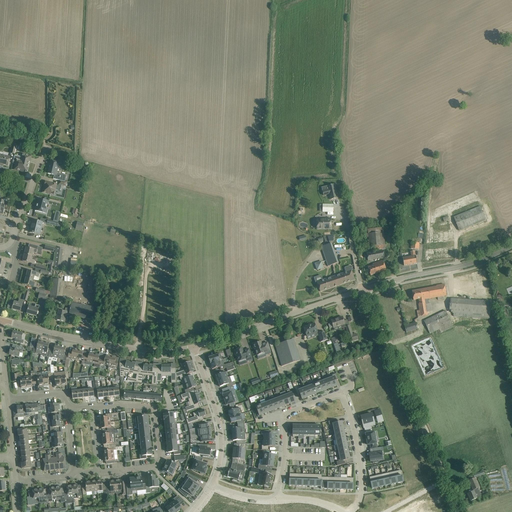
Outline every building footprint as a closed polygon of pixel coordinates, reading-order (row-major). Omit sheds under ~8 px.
[(0,165),(3,166),(3,165),(8,166),(9,161),(10,157),(2,155),(2,153),(0,151),(0,165)] [(14,156),(12,163),(16,164),(15,169),(23,171),(26,172),(27,169),(30,157),(25,156),(23,155),(23,157),(15,155),(14,156)] [(50,166),(48,174),(53,175),(54,175),(53,179),(60,181),(64,181),(65,182),(66,175),(57,174),(58,168),(60,168),(61,164),(55,162),(50,161),(49,166),(50,166)] [(45,185),(43,192),(48,193),(50,194),(54,195),(54,192),(53,192),(54,189),(56,190),(59,190),(60,191),(61,185),(64,186),(65,186),(66,182),(65,182),(64,182),(64,181),(60,181),(59,185),(58,186),(55,185),(49,183),(49,182),(47,182),(44,184),(44,185),(45,185)] [(328,190),(322,191),(323,195),(329,194),(330,200),(337,198),(334,185),(327,186),(328,190)] [(36,203),(35,210),(39,212),(46,213),(47,209),(45,209),(46,205),(50,206),(50,202),(47,201),(44,200),(39,199),(38,204),(36,203)] [(323,204),(322,212),(333,212),(333,205),(323,204)] [(466,212),(453,217),(459,230),(485,220),(480,206),(466,212)] [(322,220),(317,221),(317,228),(331,228),(330,219),(322,219),(322,220)] [(32,220),(29,232),(30,232),(34,233),(39,235),(42,222),(37,221),(32,220)] [(77,222),(75,229),(82,231),(84,224),(78,222),(77,222)] [(368,234),(365,234),(366,237),(368,237),(370,246),(372,246),(372,250),(385,249),(383,227),(367,229),(368,234)] [(326,245),(321,247),(328,266),(338,263),(331,244),(328,245),(326,245)] [(26,248),(24,254),(32,256),(33,253),(36,254),(37,251),(38,247),(30,245),(29,248),(26,248)] [(371,253),(366,253),(368,261),(373,260),(385,257),(383,250),(371,253)] [(411,257),(402,258),(403,261),(404,266),(417,263),(416,258),(415,256),(414,251),(410,252),(411,257)] [(24,254),(22,261),(27,263),(34,264),(35,261),(31,260),(32,256),(24,254)] [(321,261),(314,263),(317,270),(324,268),(321,261)] [(373,266),(368,267),(370,275),(378,273),(386,270),(383,262),(382,261),(375,263),(372,264),(373,266)] [(351,270),(334,276),(338,285),(354,280),(351,270)] [(27,271),(26,278),(34,280),(38,281),(39,277),(38,277),(39,274),(35,273),(27,271)] [(89,278),(88,292),(95,293),(97,278),(97,275),(90,274),(89,278)] [(334,276),(317,282),(320,291),(338,285),(334,276)] [(26,278),(24,284),(29,286),(36,287),(37,284),(33,283),(34,280),(26,278)] [(60,298),(60,278),(52,278),(52,298),(60,298)] [(436,287),(412,291),(413,300),(418,299),(419,304),(418,304),(419,310),(417,311),(418,317),(428,315),(427,312),(432,312),(431,303),(429,304),(428,298),(437,296),(438,300),(445,299),(444,295),(446,294),(444,284),(436,286),(436,287)] [(40,292),(38,299),(46,301),(47,294),(44,294),(40,292)] [(450,299),(449,311),(452,311),(452,313),(453,314),(453,317),(489,319),(489,315),(490,302),(450,299)] [(9,303),(7,308),(12,310),(20,312),(21,307),(23,301),(19,300),(18,303),(14,302),(13,305),(9,303)] [(59,310),(57,320),(64,322),(66,315),(69,315),(91,320),(92,315),(92,313),(93,307),(71,302),(70,309),(66,308),(65,311),(59,310)] [(28,309),(26,314),(36,317),(37,312),(39,306),(35,305),(34,308),(29,306),(28,309)] [(445,311),(424,321),(430,334),(439,329),(440,333),(443,331),(453,327),(445,311)] [(329,324),(328,325),(330,328),(333,327),(333,328),(345,324),(342,317),(331,321),(332,323),(329,324)] [(415,322),(404,326),(406,332),(411,331),(417,329),(415,322)] [(314,323),(303,327),(306,336),(314,334),(315,337),(318,335),(321,342),(327,340),(324,331),(318,333),(317,332),(318,332),(314,323)] [(349,325),(345,327),(351,342),(358,340),(356,333),(352,335),(349,325)] [(13,331),(11,338),(17,339),(17,342),(23,344),(24,340),(21,340),(23,333),(13,331)] [(335,337),(331,338),(333,344),(336,353),(341,352),(338,342),(339,341),(336,338),(335,337)] [(280,343),(275,345),(276,350),(280,360),(282,366),(300,361),(295,344),(293,339),(280,343)] [(33,348),(31,356),(34,357),(35,354),(35,353),(40,355),(43,342),(38,340),(37,348),(33,347),(33,348)] [(257,342),(252,343),(254,349),(255,349),(257,355),(258,359),(266,357),(266,355),(271,353),(270,351),(267,342),(262,344),(261,341),(257,342)] [(43,342),(40,355),(41,355),(41,354),(44,355),(44,356),(49,358),(50,351),(47,351),(49,343),(43,342)] [(50,351),(49,358),(51,358),(52,357),(57,359),(60,346),(55,344),(54,350),(53,352),(50,351)] [(11,348),(9,354),(14,356),(19,357),(19,353),(21,353),(22,352),(23,351),(23,347),(17,346),(17,349),(11,348)] [(60,346),(57,359),(62,360),(62,361),(63,361),(66,362),(66,360),(67,355),(64,355),(65,349),(66,347),(60,346)] [(235,351),(234,352),(235,356),(236,356),(238,362),(246,359),(246,362),(247,362),(252,360),(252,358),(249,349),(243,351),(242,349),(242,348),(239,349),(234,350),(235,351)] [(68,356),(67,358),(75,360),(78,350),(73,349),(72,352),(69,351),(68,356)] [(78,350),(75,360),(82,361),(81,364),(83,364),(85,355),(82,355),(83,351),(78,350)] [(85,355),(83,364),(91,366),(92,364),(94,354),(89,352),(88,356),(85,355)] [(94,354),(92,364),(95,364),(94,367),(99,368),(100,366),(101,359),(98,359),(99,355),(94,354)] [(209,358),(208,358),(210,364),(222,359),(220,354),(212,356),(209,357),(209,358)] [(101,359),(100,366),(103,366),(103,365),(108,366),(111,356),(106,355),(105,358),(102,357),(101,359)] [(108,366),(108,367),(109,368),(112,369),(113,368),(114,368),(115,368),(117,368),(117,366),(118,362),(115,361),(116,357),(111,356),(108,366)] [(210,364),(210,365),(211,368),(212,369),(219,367),(220,370),(226,368),(228,368),(227,364),(224,365),(222,359),(210,364)] [(126,364),(119,363),(120,377),(123,378),(125,372),(129,373),(131,362),(126,361),(126,364)] [(128,378),(127,381),(129,382),(135,382),(137,383),(139,367),(135,366),(136,362),(135,362),(131,362),(129,373),(137,375),(136,379),(128,378)] [(185,370),(176,373),(176,378),(179,377),(185,375),(189,373),(193,372),(192,369),(193,369),(191,364),(190,364),(190,362),(185,363),(181,364),(182,367),(183,366),(185,370)] [(139,367),(137,383),(142,383),(143,375),(147,376),(148,364),(144,364),(143,367),(139,367)] [(148,364),(147,376),(152,376),(151,385),(157,385),(157,382),(157,369),(154,368),(153,368),(153,365),(153,364),(148,364)] [(157,369),(157,382),(162,382),(162,376),(166,376),(166,365),(161,365),(161,369),(157,369)] [(171,365),(166,365),(166,376),(171,376),(171,383),(176,383),(176,378),(176,373),(176,368),(171,368),(171,365)] [(60,372),(59,373),(61,386),(66,385),(65,378),(68,378),(68,373),(68,372),(68,368),(66,368),(66,372),(65,372),(60,372)] [(35,369),(33,369),(34,371),(33,371),(34,380),(37,379),(38,384),(38,386),(44,386),(42,372),(37,373),(36,373),(35,369)] [(31,376),(25,377),(27,387),(32,387),(32,385),(31,380),(34,380),(33,371),(31,372),(31,374),(30,374),(31,376)] [(54,371),(51,372),(51,378),(51,380),(54,379),(55,386),(61,386),(59,373),(54,373),(54,371)] [(48,372),(42,372),(44,386),(49,385),(48,378),(51,378),(51,372),(48,372)] [(216,377),(217,381),(217,380),(218,381),(227,378),(225,372),(216,375),(216,377)] [(16,374),(12,375),(13,382),(17,381),(20,381),(21,388),(27,387),(25,377),(20,378),(19,373),(16,373),(16,374)] [(336,374),(328,377),(332,387),(337,385),(336,380),(338,379),(336,374)] [(185,375),(179,377),(181,380),(183,379),(184,379),(186,384),(194,381),(192,375),(190,376),(186,378),(185,375)] [(227,378),(218,381),(220,387),(226,385),(227,388),(233,386),(236,385),(234,382),(232,383),(230,377),(227,378)] [(328,377),(323,379),(323,380),(327,389),(332,387),(328,377)] [(318,380),(313,382),(317,393),(322,391),(318,382),(319,382),(318,380)] [(319,382),(318,382),(322,391),(327,389),(323,380),(319,382)] [(187,389),(184,390),(185,394),(191,392),(190,389),(196,387),(196,385),(197,385),(196,382),(194,382),(194,381),(186,384),(187,389)] [(313,382),(308,384),(312,395),(317,393),(313,382)] [(308,384),(303,386),(304,389),(307,397),(312,395),(308,384)] [(223,395),(222,395),(223,395),(226,405),(234,402),(234,403),(235,402),(234,402),(231,392),(234,391),(232,386),(226,388),(227,393),(223,395)] [(304,389),(299,391),(302,399),(307,397),(304,389)] [(143,394),(143,400),(152,400),(152,394),(149,394),(149,392),(143,391),(143,392),(143,394)] [(185,394),(181,395),(182,400),(188,398),(189,402),(200,398),(198,394),(195,395),(194,393),(194,391),(191,392),(185,394)] [(291,392),(286,394),(286,395),(289,404),(295,402),(291,392)] [(286,395),(281,397),(284,406),(289,404),(286,395)] [(281,397),(276,399),(279,407),(284,406),(281,397)] [(190,406),(185,408),(186,409),(187,412),(200,408),(198,404),(202,403),(200,398),(189,402),(190,406)] [(270,399),(265,401),(265,402),(266,402),(269,411),(274,409),(271,401),(270,399)] [(271,401),(274,409),(279,407),(276,399),(271,401)] [(265,402),(261,404),(264,413),(269,411),(266,402),(265,402)] [(54,404),(48,405),(48,406),(48,408),(48,410),(48,413),(56,413),(59,412),(59,408),(59,406),(59,403),(54,404)] [(261,404),(255,406),(259,415),(264,413),(261,404)] [(26,410),(23,410),(24,417),(30,416),(32,416),(31,405),(27,405),(25,405),(26,410)] [(17,410),(13,410),(14,416),(17,416),(18,418),(24,417),(23,410),(22,406),(18,406),(16,406),(17,410)] [(240,408),(228,411),(229,417),(240,414),(241,414),(242,414),(240,408)] [(194,417),(186,420),(188,424),(188,425),(190,424),(204,420),(202,416),(206,415),(204,410),(197,412),(193,413),(194,417)] [(380,410),(374,411),(378,423),(383,421),(380,410)] [(56,413),(48,413),(49,417),(49,420),(49,422),(60,421),(60,417),(60,416),(60,415),(56,416),(56,413)] [(100,420),(99,420),(99,423),(110,422),(110,419),(112,419),(112,417),(112,413),(105,414),(106,417),(100,418),(100,420)] [(240,414),(229,417),(231,423),(237,421),(237,425),(244,424),(243,419),(242,420),(241,414),(240,414)] [(371,414),(361,416),(364,428),(371,426),(370,422),(373,421),(371,414)] [(337,420),(328,422),(329,425),(331,425),(332,430),(343,427),(342,422),(337,423),(337,420)] [(60,421),(49,422),(50,425),(50,428),(50,431),(58,430),(58,427),(61,427),(61,425),(60,421)] [(110,422),(99,423),(100,426),(101,426),(101,429),(107,428),(107,431),(113,430),(113,427),(111,427),(110,422)] [(199,428),(189,429),(190,434),(211,431),(211,428),(209,428),(209,427),(208,427),(208,423),(199,424),(199,428)] [(238,428),(232,429),(232,435),(245,434),(244,424),(237,425),(238,428)] [(51,437),(48,437),(49,440),(62,438),(62,434),(62,432),(58,433),(58,430),(50,431),(51,434),(51,437)] [(102,437),(101,437),(101,440),(115,438),(114,434),(118,433),(117,430),(113,430),(107,431),(107,433),(102,434),(102,437)] [(270,430),(261,431),(261,435),(264,435),(264,440),(264,441),(275,440),(275,434),(270,435),(270,430)] [(211,431),(190,434),(190,439),(200,438),(201,442),(210,441),(210,437),(211,437),(210,435),(212,435),(211,431)] [(365,435),(365,438),(366,438),(367,445),(369,445),(370,449),(377,448),(376,442),(375,436),(374,432),(365,434),(365,435)] [(245,434),(232,435),(233,441),(236,441),(239,440),(239,444),(245,444),(245,440),(245,434)] [(62,438),(49,440),(49,443),(52,442),(52,448),(57,447),(62,447),(62,444),(63,444),(63,443),(62,438)] [(115,438),(101,440),(101,442),(103,442),(103,445),(109,444),(109,447),(115,447),(115,443),(115,438)] [(264,440),(261,440),(262,450),(268,450),(268,446),(275,446),(275,440),(264,441),(264,440)] [(199,448),(198,454),(203,455),(202,457),(208,457),(209,456),(210,456),(210,449),(207,448),(207,445),(200,444),(200,448),(199,448)] [(233,453),(232,459),(238,459),(237,464),(243,465),(243,460),(244,460),(245,455),(245,449),(244,449),(245,444),(239,444),(239,447),(239,449),(234,448),(233,448),(233,453)] [(177,446),(167,447),(168,453),(173,452),(174,455),(180,454),(180,451),(179,445),(177,445),(177,446)] [(104,453),(103,453),(103,456),(117,455),(116,450),(115,447),(109,447),(109,450),(104,450),(104,451),(104,453)] [(370,454),(369,454),(369,456),(370,462),(372,461),(372,463),(378,463),(378,460),(382,460),(382,456),(382,455),(381,455),(380,448),(383,447),(369,449),(373,449),(373,453),(370,454)] [(141,450),(139,450),(140,459),(146,459),(146,456),(151,455),(151,454),(152,454),(151,449),(141,450)] [(338,461),(336,462),(337,465),(345,464),(344,460),(349,459),(348,454),(337,456),(338,461)] [(117,455),(103,456),(103,459),(105,459),(105,462),(106,461),(107,461),(107,464),(111,464),(117,463),(117,460),(117,455)] [(197,461),(194,470),(200,472),(200,473),(203,475),(204,474),(205,474),(207,468),(206,468),(206,467),(207,465),(201,463),(201,462),(203,458),(195,457),(194,461),(197,461)] [(166,461),(164,465),(174,470),(175,469),(177,465),(168,460),(167,461),(167,462),(166,461)] [(258,465),(258,469),(265,470),(266,466),(273,467),(274,461),(263,460),(262,465),(258,465)] [(228,474),(227,477),(228,477),(234,479),(233,480),(237,481),(237,480),(238,480),(239,477),(240,477),(240,476),(241,471),(244,472),(245,471),(246,466),(243,465),(237,464),(237,465),(235,471),(234,471),(230,470),(229,469),(229,473),(228,473),(228,474)] [(163,471),(162,471),(173,476),(175,470),(174,470),(164,465),(162,469),(163,470),(163,471)] [(401,470),(394,472),(397,483),(403,482),(401,470)] [(394,472),(388,473),(391,485),(397,483),(394,472)] [(258,481),(257,485),(264,487),(265,487),(269,488),(269,483),(270,483),(270,481),(270,480),(271,474),(265,473),(263,473),(262,475),(261,481),(258,481)] [(388,473),(382,475),(385,486),(391,485),(388,473)] [(189,479),(186,484),(196,491),(196,490),(197,491),(199,487),(199,486),(196,484),(195,483),(196,482),(196,483),(199,480),(189,475),(187,477),(189,479)] [(382,475),(376,476),(378,487),(385,486),(382,475)] [(149,483),(145,484),(146,490),(150,490),(149,488),(156,487),(159,487),(158,479),(156,479),(155,479),(155,476),(148,477),(149,483)] [(376,476),(369,477),(372,489),(378,487),(376,476)] [(126,486),(127,487),(128,496),(129,496),(132,495),(131,491),(136,490),(137,490),(135,477),(131,478),(131,479),(130,479),(130,485),(126,486)] [(140,477),(135,477),(137,490),(137,491),(146,490),(145,484),(142,484),(141,477),(140,478),(140,477)] [(469,480),(473,490),(478,488),(479,487),(475,478),(474,478),(473,479),(469,480)] [(101,480),(96,480),(97,491),(98,494),(103,493),(104,503),(108,503),(107,498),(107,497),(106,488),(106,486),(102,487),(102,481),(101,480)] [(110,488),(106,488),(107,497),(111,497),(111,494),(111,492),(116,491),(115,480),(109,481),(109,482),(110,488)] [(120,480),(115,480),(116,491),(121,490),(121,493),(122,494),(122,495),(126,495),(125,494),(125,491),(125,486),(124,480),(120,481),(120,480)] [(86,489),(82,489),(83,494),(83,496),(87,495),(92,495),(91,481),(85,482),(86,489)] [(77,484),(72,485),(73,499),(77,499),(78,499),(82,498),(82,496),(81,491),(78,492),(77,486),(77,484)] [(180,488),(178,490),(186,498),(188,495),(187,494),(188,493),(189,494),(192,496),(193,496),(196,492),(195,492),(196,491),(186,484),(182,489),(180,488)] [(67,493),(64,493),(65,500),(65,503),(65,504),(74,503),(73,499),(72,485),(66,486),(66,488),(67,493)] [(60,486),(55,487),(56,500),(61,500),(61,501),(64,500),(65,500),(64,493),(61,494),(61,489),(60,486)] [(50,495),(47,495),(48,502),(52,502),(52,500),(56,500),(55,487),(49,488),(50,495)] [(43,488),(38,489),(39,501),(39,504),(48,503),(48,502),(47,495),(44,495),(43,489),(43,488)] [(472,491),(467,493),(470,501),(475,499),(477,499),(477,498),(480,497),(482,496),(481,494),(478,488),(473,490),(473,491),(472,491)] [(33,497),(27,497),(28,505),(33,505),(33,504),(35,503),(35,504),(39,504),(39,501),(38,489),(32,489),(33,497)] [(170,505),(175,511),(176,511),(175,511),(177,511),(180,510),(179,510),(181,508),(179,506),(178,504),(182,501),(184,502),(177,496),(172,500),(174,502),(170,505)] [(217,499),(212,507),(217,510),(216,511),(214,511),(217,511),(218,511),(220,509),(225,509),(226,503),(221,502),(217,499)] [(169,503),(162,508),(164,511),(166,511),(168,511),(175,511),(170,505),(169,503)]
